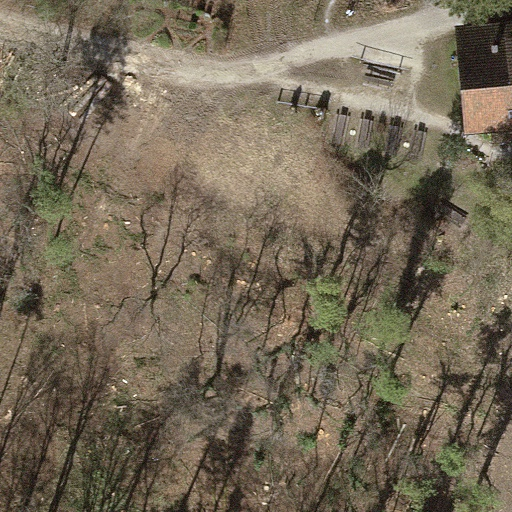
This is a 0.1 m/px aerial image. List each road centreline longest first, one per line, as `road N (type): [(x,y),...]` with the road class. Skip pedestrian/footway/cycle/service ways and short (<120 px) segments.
road 1 (track): [(0,31),(170,75),(234,73),(301,57)]
road 2 (track): [(301,57),(511,5)]
